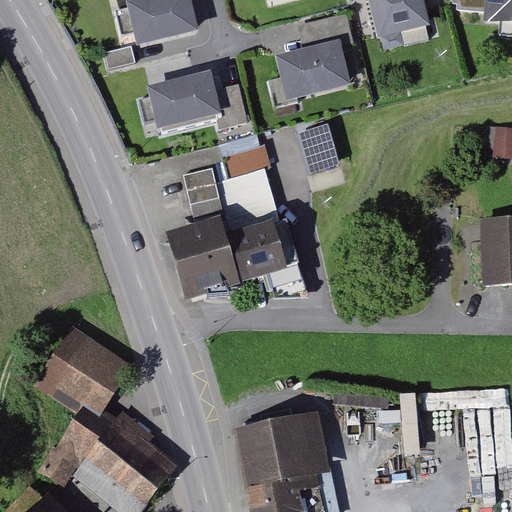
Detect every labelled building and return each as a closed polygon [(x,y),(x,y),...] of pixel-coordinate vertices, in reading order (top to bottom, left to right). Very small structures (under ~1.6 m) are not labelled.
[(194,0),(147,0),(132,4),(143,48),(203,32),(194,0)] [(374,0),(385,42),(438,29),(431,0),(374,0)] [(496,13),(497,0),(458,0),(461,10),(496,13)] [(511,0),(497,0),(496,13),(495,20),(511,21),(511,0)] [(128,8),(117,10),(123,37),(133,35),(128,8)] [(310,51),(281,58),(292,104),(357,89),(347,47),(362,43),(355,14),(304,27),(310,51)] [(216,73),(152,89),(163,133),(227,117),(216,73)] [(281,78),(269,80),(276,108),(287,106),(281,78)] [(511,118),(491,119),(493,160),(511,159),(511,118)] [(313,175),(341,166),(327,123),(299,132),(313,175)] [(511,218),(485,219),(488,288),(511,286),(511,218)] [(220,222),(165,239),(186,308),(288,277),(272,225),(225,239),(220,222)] [(127,365),(77,332),(44,382),(95,415),(127,365)] [(403,399),(406,459),(420,458),(417,398),(403,399)] [(309,410),(239,429),(261,511),(328,511),(337,510),(309,410)] [(140,511),(177,461),(122,422),(77,484),(116,511),(140,511)] [(57,511),(47,502),(37,511),(57,511)]
